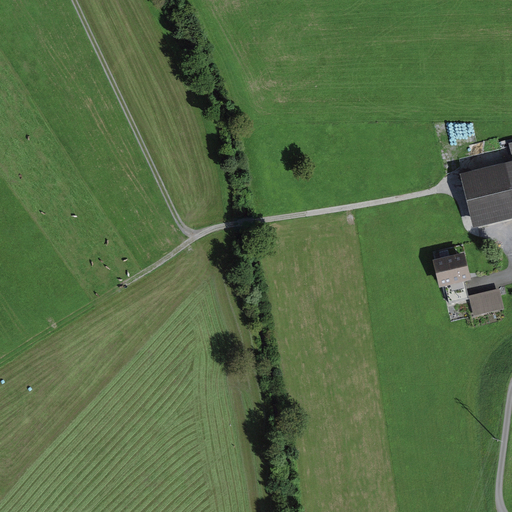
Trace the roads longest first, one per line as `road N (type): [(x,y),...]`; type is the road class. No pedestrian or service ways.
road 1 (track): [(75,0),(187,229),(456,185),(467,225),(511,248)]
road 2 (track): [(503,511),(498,495),(511,386)]
